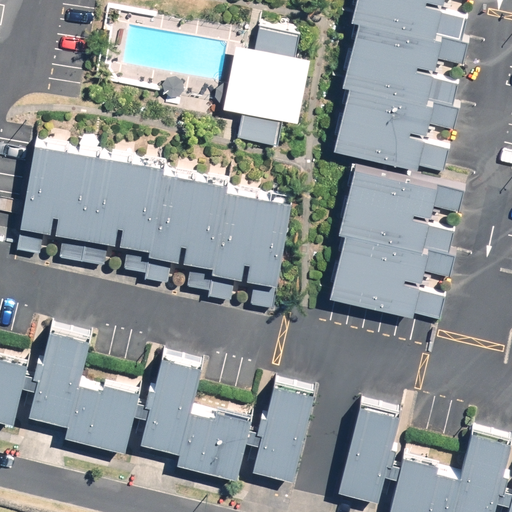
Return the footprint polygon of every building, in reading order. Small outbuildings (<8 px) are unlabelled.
[(350,0),(348,13),(355,15),(340,77),(347,79),(331,142),(441,168),(447,144),(422,138),(427,118),(452,124),(457,103),(450,102),(455,80),(430,74),(435,53),(461,59),(466,37),(461,36),(466,14),(439,7),(440,0),(350,0)] [(294,51),(297,32),(258,25),(254,44),(233,41),(226,79),(222,104),(242,108),(237,134),(276,142),(281,115),(295,118),(308,54),(294,51)] [(162,159),(32,137),(17,220),(20,221),(16,245),(39,249),(43,225),(63,229),(59,252),(103,260),(107,236),(128,239),(124,264),(144,267),(143,274),(166,278),(170,253),(191,257),(186,282),(208,285),(207,291),(230,295),(234,271),(254,275),(250,299),(270,302),(289,194),(224,183),(225,176),(161,165),(162,159)] [(464,187),(351,160),(335,224),(343,226),(327,290),(439,317),(445,293),(417,286),(421,266),(450,272),(455,251),(448,250),(454,228),(426,221),(431,201),(458,208),(464,187)] [(487,203),(471,200),(466,231),(481,234),(487,203)] [(0,414),(10,417),(19,380),(33,383),(27,408),(66,417),(76,375),(87,330),(48,321),(40,353),(36,352),(32,369),(22,367),(25,356),(0,349),(0,414)] [(76,375),(66,417),(62,430),(121,445),(131,407),(144,411),(138,435),(178,444),(188,403),(199,358),(159,349),(152,381),(147,379),(142,396),(135,395),(138,385),(101,376),(100,382),(76,375)] [(188,403),(178,444),(174,458),(234,473),(244,434),(256,437),(250,463),(289,473),(310,386),(271,376),(263,408),(258,407),(254,424),(246,422),(249,411),(214,402),(212,409),(188,403)] [(397,511),(447,511),(448,511),(458,469),(434,463),(436,457),(399,448),(397,459),(390,457),(394,439),(389,438),(397,407),(358,397),(336,485),(375,494),(382,468),(395,471),(386,509),(397,511)] [(511,511),(511,476),(511,477),(509,485),(502,483),(506,468),(501,466),(509,434),(469,425),(458,469),(448,511),(453,511),(489,511),(494,495),(507,498),(504,511),(511,511)]
